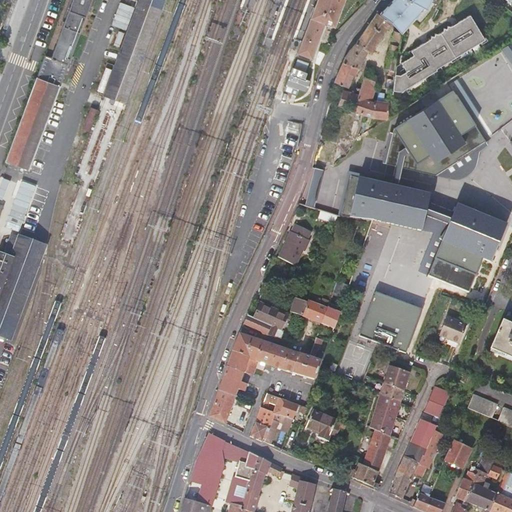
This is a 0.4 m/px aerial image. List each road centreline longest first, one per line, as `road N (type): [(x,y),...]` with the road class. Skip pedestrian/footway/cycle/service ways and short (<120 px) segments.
road 1 (residential): [(380,0),(331,59),(298,181),(197,418)]
road 2 (residential): [(380,499),(432,373),(511,406)]
road 3 (residential): [(380,499),(197,418)]
